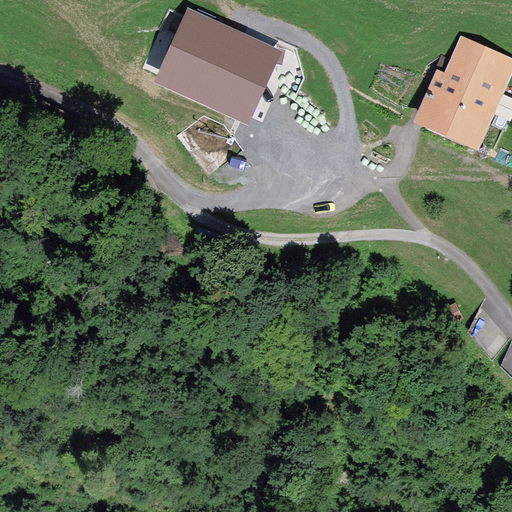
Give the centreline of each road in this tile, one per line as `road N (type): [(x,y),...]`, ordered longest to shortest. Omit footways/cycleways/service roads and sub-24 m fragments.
road 1 (residential): [(278,240),(217,225),(174,201),(124,146),(62,101),(0,77)]
road 2 (track): [(278,240),(408,234),(468,262),(511,313)]
